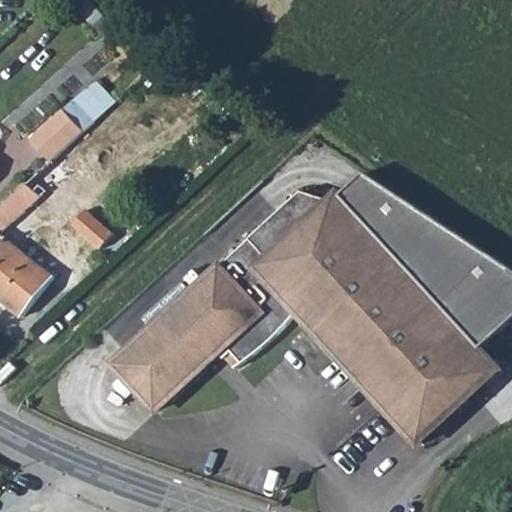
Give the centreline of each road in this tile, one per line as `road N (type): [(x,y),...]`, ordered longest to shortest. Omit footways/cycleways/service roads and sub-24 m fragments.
road 1 (track): [(0,387),(427,0)]
road 2 (secondary): [(211,511),(0,427)]
